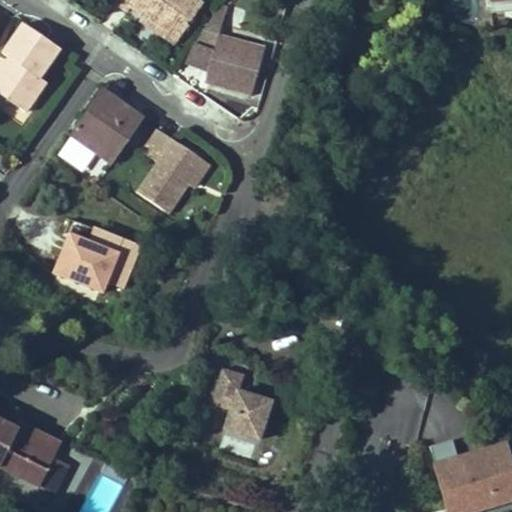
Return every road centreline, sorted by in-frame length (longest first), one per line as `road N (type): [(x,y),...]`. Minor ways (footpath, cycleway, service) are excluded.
road 1 (residential): [(104,35),(254,158),(311,0)]
road 2 (residential): [(0,193),(104,35)]
